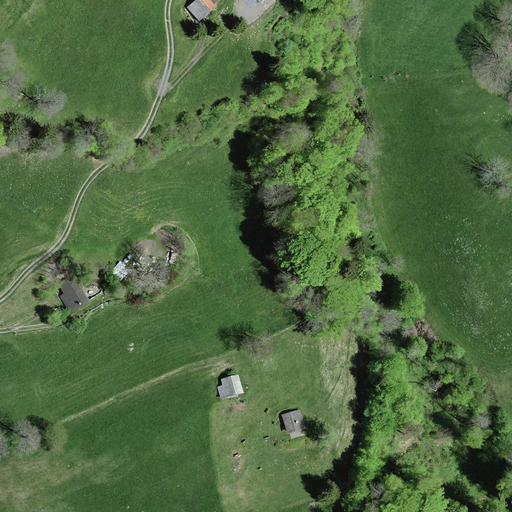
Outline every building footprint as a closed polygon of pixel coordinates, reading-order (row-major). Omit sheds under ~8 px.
[(216,9),(208,0),(196,0),(187,8),(198,23),(216,9)] [(242,0),(252,8),(256,3),(259,5),(263,0),(242,0)] [(63,295),(60,297),(69,315),(88,304),(74,277),(58,285),(63,295)] [(238,376),(220,381),(222,387),(217,388),(220,401),(243,396),(238,376)] [(299,411),(281,416),(287,436),(305,432),(299,411)]
